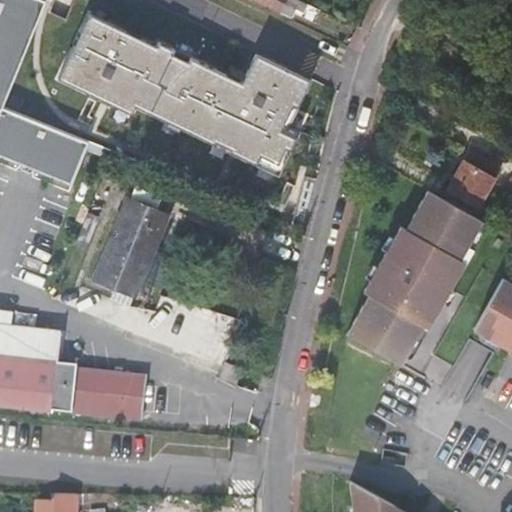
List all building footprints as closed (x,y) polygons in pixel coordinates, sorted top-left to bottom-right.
[(0,0),(0,115),(3,108),(46,2),(42,0),(0,0)] [(282,4),(303,15),(316,21),(321,11),(298,1),(297,0),(254,0),(278,12),(282,4)] [(299,22),(303,15),(282,4),(278,12),(299,22)] [(136,108),(279,175),(299,130),(288,124),(309,79),(254,53),(241,81),(152,39),(150,43),(88,14),(57,80),(132,116),(136,108)] [(92,143),(3,108),(0,115),(0,157),(73,186),(92,143)] [(464,159),(447,188),(477,206),(493,177),(464,159)] [(358,290),(363,294),(370,297),(364,309),(357,305),(342,332),(396,363),(412,335),(403,331),(409,319),(418,324),(422,326),(437,298),(426,292),(433,279),(444,285),(458,261),(454,258),(445,253),(452,240),(461,246),(475,219),(418,187),(404,214),(413,219),(406,232),(397,228),(392,225),(358,290)] [(135,297),(167,216),(129,200),(96,281),(115,290),(111,300),(130,307),(134,297),(135,297)] [(511,209),(500,230),(511,237),(511,209)] [(404,214),(397,228),(406,232),(413,219),(404,214)] [(454,258),(461,246),(452,240),(445,253),(454,258)] [(511,315),(511,312),(511,284),(496,276),(468,328),(495,343),(500,334),(511,341),(511,315)] [(437,298),(444,285),(433,279),(426,292),(437,298)] [(363,294),(357,305),(364,309),(370,297),(363,294)] [(412,335),(418,324),(409,319),(403,331),(412,335)] [(0,404),(47,410),(48,409),(140,418),(144,376),(123,373),(115,372),(75,368),(75,364),(56,362),(59,331),(0,322),(0,404)] [(495,343),(511,352),(511,341),(500,334),(495,343)] [(235,384),(240,369),(223,363),(217,378),(235,384)] [(400,511),(400,509),(345,484),(348,511),(400,511)] [(74,511),(75,493),(53,493),(53,499),(36,500),(35,511),(74,511)]
